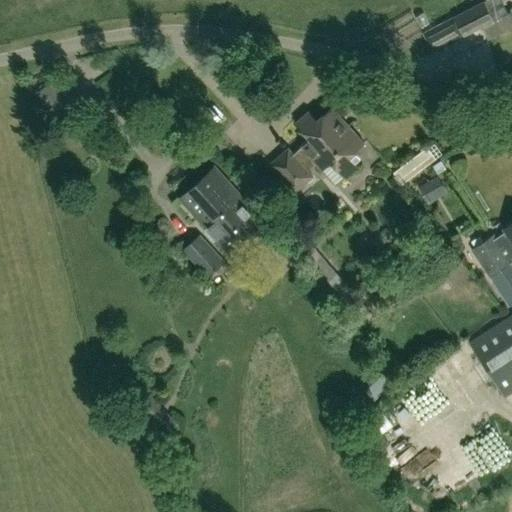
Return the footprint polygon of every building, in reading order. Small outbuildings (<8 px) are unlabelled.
[(434,53),(484,26),(491,38),(509,28),(503,16),(509,14),(501,0),(486,0),(484,1),(423,33),(434,53)] [(36,93),(60,123),(81,107),(57,77),(36,93)] [(307,169),(309,168),(315,163),(322,171),(332,163),(345,178),(358,166),(350,157),(364,144),(332,107),(318,120),(309,110),(295,122),(310,139),(303,144),(304,145),(295,153),(288,146),(268,164),(294,194),(314,176),(307,169)] [(422,150),(392,172),(401,184),(431,162),(422,150)] [(182,198),(231,255),(267,223),(248,201),(251,199),(244,191),(241,194),(217,167),(182,198)] [(438,176),(419,187),(428,202),(446,192),(438,176)] [(494,236),(473,250),(490,275),(506,264),(511,260),(511,240),(506,232),(503,234),(496,239),(494,236)] [(225,261),(199,233),(182,250),(208,277),(225,261)] [(369,311),(312,245),(302,254),(360,319),(369,311)] [(511,306),(511,272),(506,264),(490,275),(511,307),(511,306)] [(511,313),(469,341),(504,397),(511,392),(511,313)] [(382,373),(365,389),(374,398),(391,383),(382,373)] [(160,445),(180,426),(150,394),(130,412),(160,445)] [(442,414),(434,396),(393,414),(401,433),(442,414)] [(472,414),(409,450),(424,476),(433,470),(448,495),(511,458),(511,451),(496,425),(483,433),(472,414)]
